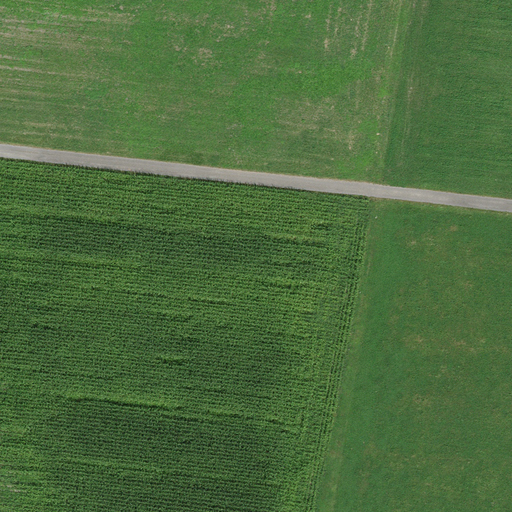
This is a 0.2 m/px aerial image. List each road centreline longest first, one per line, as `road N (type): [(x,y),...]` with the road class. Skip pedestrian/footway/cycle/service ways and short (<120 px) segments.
road 1 (track): [(0,157),(511,213)]
road 2 (track): [(386,200),(330,511)]
